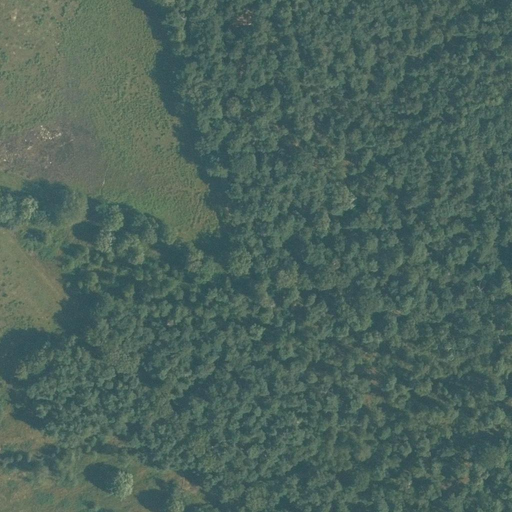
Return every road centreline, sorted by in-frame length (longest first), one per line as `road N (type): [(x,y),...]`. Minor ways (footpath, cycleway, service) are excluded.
road 1 (track): [(0,187),(428,313),(511,290)]
road 2 (track): [(0,211),(263,511)]
